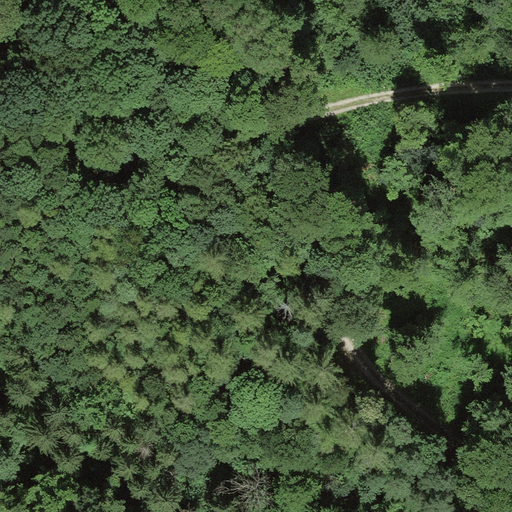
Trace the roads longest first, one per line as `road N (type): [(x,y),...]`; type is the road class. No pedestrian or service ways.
road 1 (track): [(247,123),(300,206),(332,314),(372,375),(511,493)]
road 2 (track): [(247,123),(443,87),(511,87)]
road 3 (track): [(114,0),(163,77),(247,123)]
